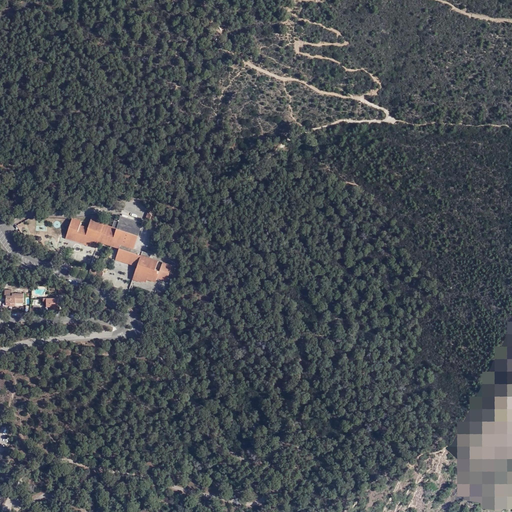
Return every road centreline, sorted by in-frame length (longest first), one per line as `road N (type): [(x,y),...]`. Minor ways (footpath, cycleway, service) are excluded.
road 1 (unclassified): [(130,326),(236,453),(258,460),(285,440),(299,452),(281,485),(259,501),(63,458),(40,461),(22,476),(19,502),(48,492),(86,511)]
road 2 (residential): [(0,221),(100,292),(130,326)]
road 3 (residential): [(130,326),(0,350)]
road 4 (residential): [(130,326),(0,316)]
